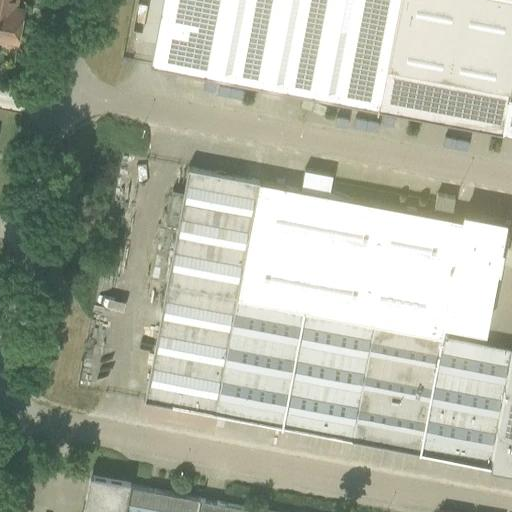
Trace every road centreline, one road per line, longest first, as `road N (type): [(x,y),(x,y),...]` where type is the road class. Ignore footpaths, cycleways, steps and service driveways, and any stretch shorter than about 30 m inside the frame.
road 1 (unclassified): [(505,511),(0,414)]
road 2 (unclassified): [(511,179),(55,92)]
road 3 (unclassified): [(0,392),(55,92)]
